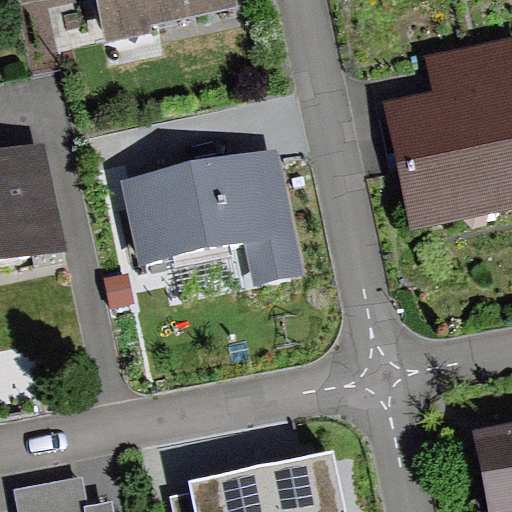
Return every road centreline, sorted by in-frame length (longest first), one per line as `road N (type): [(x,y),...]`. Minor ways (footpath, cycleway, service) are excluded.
road 1 (residential): [(376,377),(304,0)]
road 2 (residential): [(376,377),(0,448)]
road 3 (residential): [(511,351),(376,377)]
road 4 (residential): [(406,511),(376,377)]
